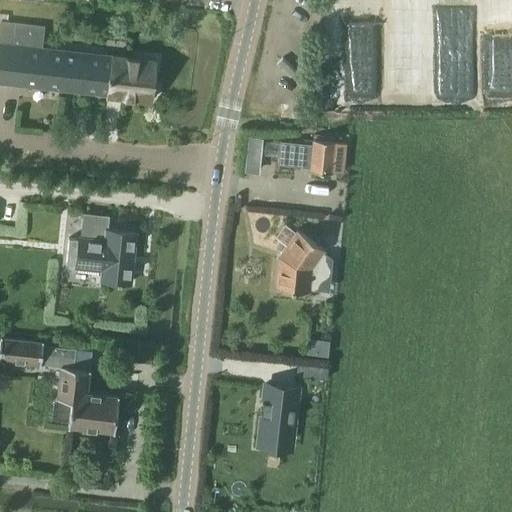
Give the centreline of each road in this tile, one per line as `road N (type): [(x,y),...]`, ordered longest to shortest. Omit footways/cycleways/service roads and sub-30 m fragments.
road 1 (tertiary): [(185,511),(212,212),(254,0)]
road 2 (unknown): [(196,385),(147,379),(140,386),(131,468),(119,491),(0,478)]
